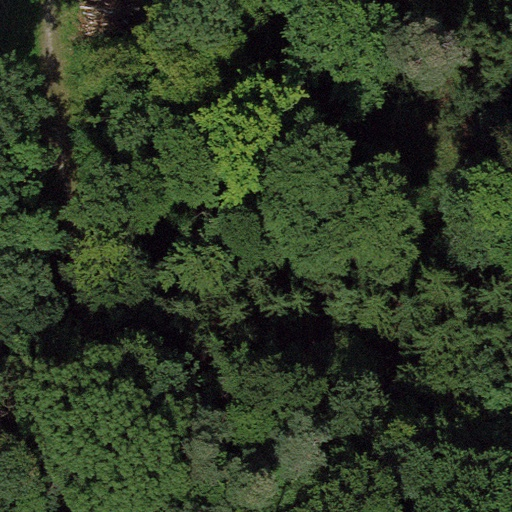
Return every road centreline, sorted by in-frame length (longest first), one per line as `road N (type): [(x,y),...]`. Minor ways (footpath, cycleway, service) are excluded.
road 1 (track): [(48,0),(119,511)]
road 2 (track): [(59,107),(219,108),(511,203)]
